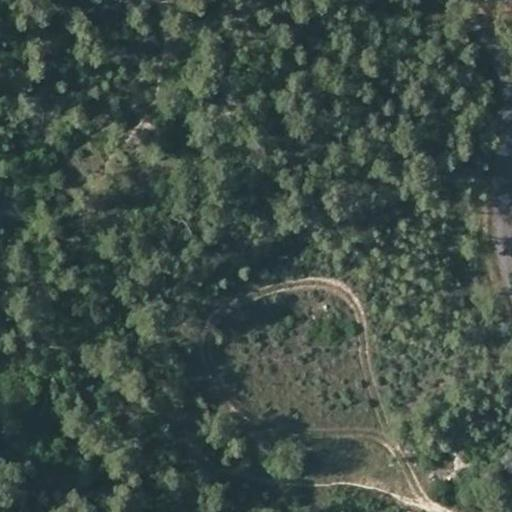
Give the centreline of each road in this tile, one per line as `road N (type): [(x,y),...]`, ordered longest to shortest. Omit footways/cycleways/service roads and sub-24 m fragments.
road 1 (track): [(372,431),(352,392),(358,299),(327,281),(303,282),(277,285),(210,320),(212,374),(258,423),(353,432)]
road 2 (track): [(442,511),(329,482),(207,468)]
road 3 (residential): [(511,275),(505,241),(511,133)]
